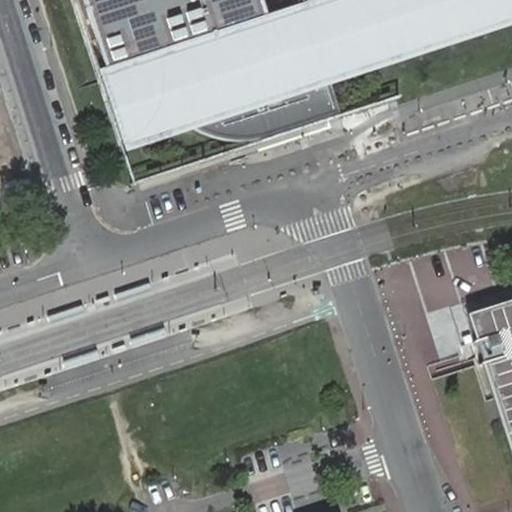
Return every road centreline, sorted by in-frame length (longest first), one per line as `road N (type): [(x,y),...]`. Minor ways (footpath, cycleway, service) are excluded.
road 1 (residential): [(427,511),(344,254),(307,203),(269,202),(91,259)]
road 2 (residential): [(91,259),(3,0)]
